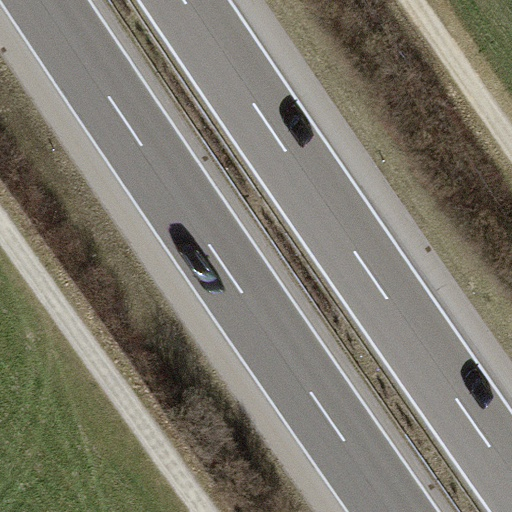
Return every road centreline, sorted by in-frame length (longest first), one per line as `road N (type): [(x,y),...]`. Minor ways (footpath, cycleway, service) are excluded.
road 1 (motorway): [(44,0),(392,511)]
road 2 (motorway): [(511,476),(185,0)]
road 3 (track): [(0,235),(200,511)]
road 4 (track): [(511,144),(410,0)]
